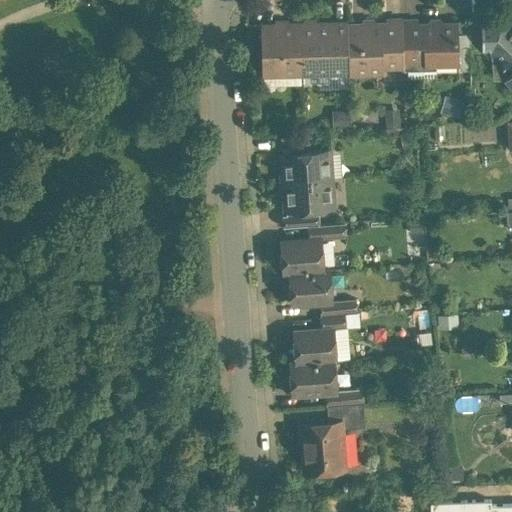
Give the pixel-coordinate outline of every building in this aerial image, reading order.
[(376,24),(373,21),(365,21),(362,25),(348,25),(350,69),(350,71),(378,70),(377,64),(404,63),(404,60),(403,44),(402,19),(388,20),(388,24),(376,24)] [(417,19),(402,19),(403,44),(418,43),(417,23),(417,19)] [(440,19),(432,20),(429,23),(417,23),(418,43),(403,44),(404,60),(425,59),(425,64),(436,64),(459,63),(458,33),(458,22),(443,22),(440,19)] [(506,20),(482,21),(483,47),(492,47),(492,52),(498,52),(504,58),(504,64),(510,64),(511,65),(511,28),(511,29),(506,24),(506,20)] [(348,23),(300,24),(302,71),(350,69),(348,25),(348,23)] [(300,24),(263,26),(265,72),(302,71),(300,24)] [(470,32),(458,33),(459,63),(459,69),(471,68),(470,32)] [(425,59),(404,60),(404,63),(404,69),(408,69),(409,74),(411,76),(434,76),(437,73),(436,64),(425,64),(425,59)] [(448,92),(444,109),(459,113),(463,96),(448,92)] [(305,133),(281,134),(282,146),(306,145),(305,133)] [(329,148),(283,151),(284,172),(282,172),(283,180),(331,176),(329,148)] [(331,176),(283,180),(284,188),(285,188),(287,209),(318,206),(333,205),(331,176)] [(318,206),(287,209),(287,213),(283,213),(284,225),(308,224),(319,223),(318,206)] [(319,223),(308,224),(309,237),(321,236),(321,237),(345,235),(344,221),(319,223)] [(309,237),(281,239),(284,271),(290,271),(290,270),(324,268),(323,267),(321,237),(321,236),(309,237)] [(330,267),(323,267),(324,268),(290,270),(290,271),(292,302),(320,300),(332,299),(332,298),(330,267)] [(356,296),(332,298),(332,299),(320,300),(321,313),(345,311),(357,310),(356,296)] [(345,311),(321,313),(322,326),(334,325),(334,326),(346,325),(345,311)] [(322,326),(294,328),(296,360),(334,357),(336,357),(334,326),(334,325),(322,326)] [(296,360),(290,360),(293,392),(326,390),(337,389),(337,388),(334,357),(296,360)] [(362,386),(337,388),(337,389),(326,390),(327,403),(363,400),(362,386)] [(363,400),(327,403),(329,419),(339,418),(340,426),(365,424),(363,400)] [(329,419),(303,421),(307,469),(343,466),(340,426),(339,418),(329,419)]
